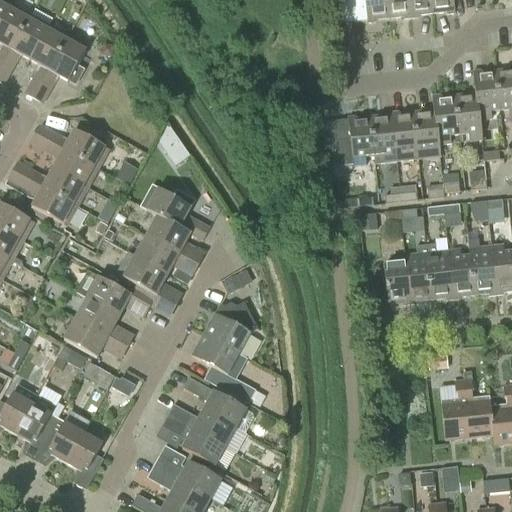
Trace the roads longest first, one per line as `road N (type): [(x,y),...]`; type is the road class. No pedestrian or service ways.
road 1 (residential): [(108,511),(139,450),(158,379),(221,266)]
road 2 (residential): [(308,91),(427,83),(490,25),(511,22)]
